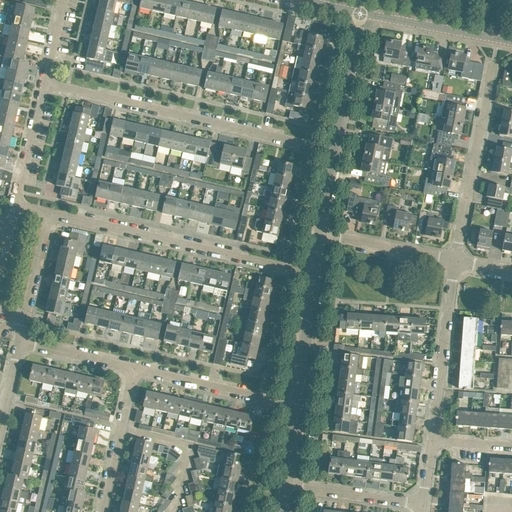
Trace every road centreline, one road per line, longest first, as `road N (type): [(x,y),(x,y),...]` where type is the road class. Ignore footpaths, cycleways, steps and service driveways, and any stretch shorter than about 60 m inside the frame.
road 1 (residential): [(336,152),(44,84)]
road 2 (residential): [(316,276),(48,214)]
road 3 (residential): [(453,262),(497,39)]
road 4 (residential): [(431,441),(453,262)]
road 5 (residential): [(299,406),(134,370)]
road 6 (residential): [(336,152),(361,9)]
road 7 (residential): [(101,511),(134,370)]
road 8 (tertiary): [(497,39),(361,9)]
road 9 (residential): [(422,503),(288,486)]
road 10 (residential): [(453,262),(323,234)]
road 11 (residential): [(299,406),(316,276)]
road 12 (residential): [(15,205),(44,84)]
